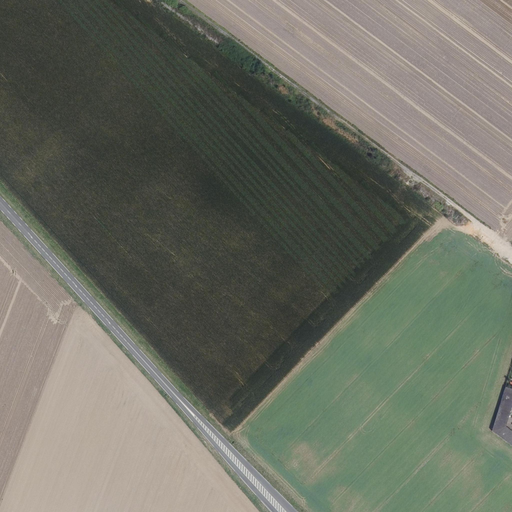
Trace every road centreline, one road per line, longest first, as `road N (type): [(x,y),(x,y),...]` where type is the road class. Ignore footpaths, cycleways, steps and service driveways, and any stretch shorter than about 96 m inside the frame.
road 1 (primary): [(189,410),(0,201)]
road 2 (primary): [(291,511),(189,410)]
road 3 (primary): [(189,410),(276,511)]
